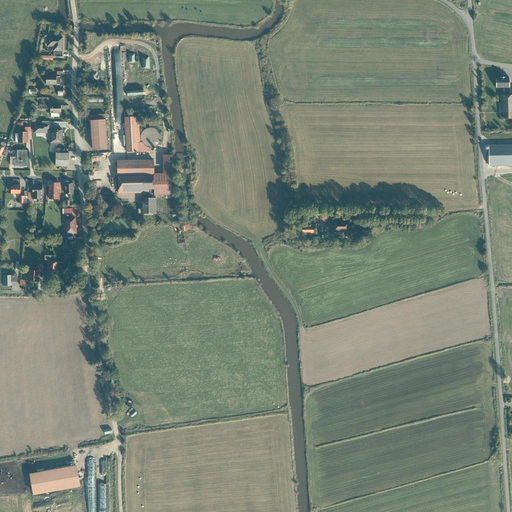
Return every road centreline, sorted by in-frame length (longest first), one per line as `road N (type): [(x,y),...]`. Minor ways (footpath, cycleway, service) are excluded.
road 1 (residential): [(471,27),(508,511)]
road 2 (track): [(302,332),(261,248),(289,236),(293,222),(287,148),(260,41),(279,27),(291,0)]
road 3 (residential): [(120,511),(119,449),(90,291)]
road 4 (residential): [(79,178),(72,0)]
road 5 (track): [(331,218),(437,216),(485,206)]
